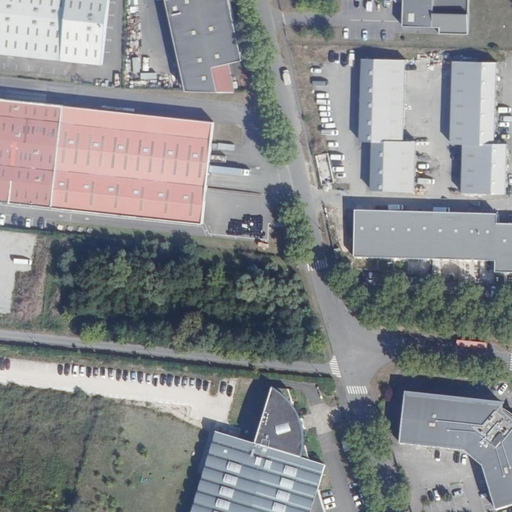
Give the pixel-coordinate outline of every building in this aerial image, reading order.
[(0,0),(0,53),(10,54),(11,0),(0,0)] [(11,0),(10,54),(102,64),(109,0),(11,0)] [(166,0),(188,91),(236,93),(229,63),(243,60),(230,0),(166,0)] [(469,0),(403,0),(403,26),(440,27),(440,33),(468,34),(469,0)] [(360,140),(373,141),(372,189),(415,190),(417,140),(404,140),(406,59),(363,58),(360,140)] [(451,143),(464,143),(462,192),(506,193),(507,143),(494,142),(497,61),(453,60),(451,143)] [(50,209),(102,214),(107,163),(113,111),(0,98),(0,193),(8,204),(20,194),(29,205),(50,208),(50,209)] [(107,163),(206,173),(211,122),(113,111),(107,163)] [(107,163),(102,214),(201,223),(206,173),(107,163)] [(8,204),(29,205),(20,194),(8,204)] [(498,214),(357,209),(356,255),(498,260),(498,272),(511,272),(511,224),(498,224),(498,214)] [(216,433),(192,511),(323,511),(316,488),(323,465),(308,460),(288,390),(272,389),(256,445),(216,433)] [(406,395),(401,444),(465,450),(488,466),(501,509),(511,505),(511,415),(507,412),(501,410),(495,408),(493,408),(495,405),(406,395)]
